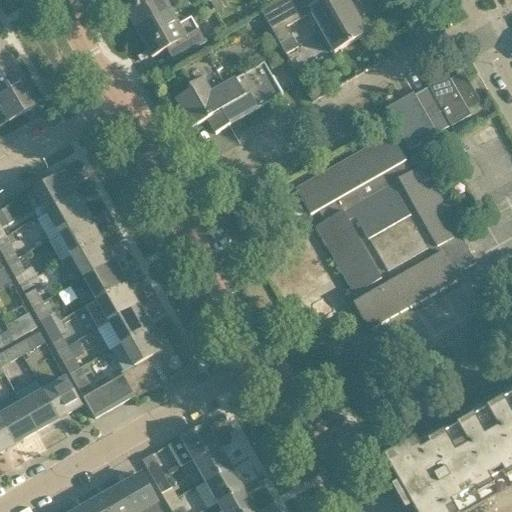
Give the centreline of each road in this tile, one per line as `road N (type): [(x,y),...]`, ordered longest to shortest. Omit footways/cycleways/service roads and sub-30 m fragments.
road 1 (residential): [(0,509),(272,356)]
road 2 (residential): [(228,175),(483,25)]
road 3 (tertiary): [(272,356),(126,99)]
road 4 (tertiary): [(361,511),(272,356)]
road 5 (residential): [(0,171),(126,99)]
